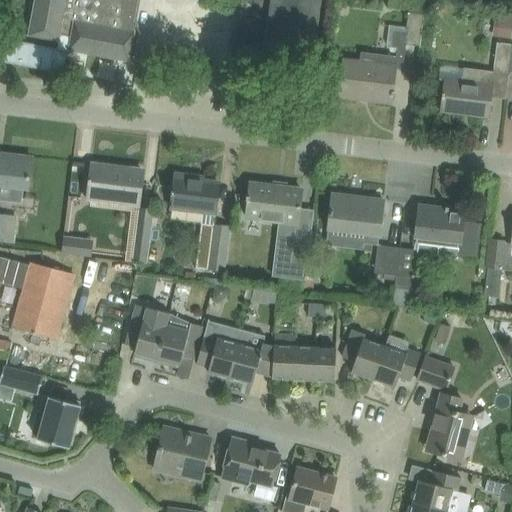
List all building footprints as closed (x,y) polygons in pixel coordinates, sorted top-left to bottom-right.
[(33,0),(27,36),(58,42),(59,42),(60,35),(70,37),(67,50),(129,62),(140,0),(33,0)] [(247,48),(246,57),(245,59),(246,60),(246,61),(247,62),(248,63),(249,63),(290,68),(292,54),(314,57),(320,0),(241,0),(233,46),(247,48)] [(389,28),(387,45),(390,51),(403,53),(404,44),(419,46),(425,0),(387,0),(386,7),(407,9),(405,30),(389,28)] [(511,19),(494,17),(492,36),(511,38),(511,19)] [(8,38),(4,62),(63,74),(67,50),(70,37),(60,35),(59,42),(58,42),(57,48),(8,38)] [(511,43),(495,41),(493,65),(510,67),(511,50),(511,43)] [(343,60),(341,76),(339,96),(390,102),(396,56),(360,52),(359,62),(343,60)] [(443,91),(441,111),(488,116),(490,96),(492,80),(477,78),(478,71),(464,69),(462,83),(444,81),(443,91)] [(0,185),(27,189),(31,157),(1,153),(0,162),(0,185)] [(91,164),(89,184),(87,198),(139,204),(142,174),(108,170),(109,166),(91,164)] [(175,174),(172,194),(171,206),(215,212),(218,183),(192,180),(192,176),(175,174)] [(250,183),(247,203),(246,217),(278,221),(297,223),(301,190),(250,183)] [(332,193),(330,213),(328,229),(379,236),(383,200),(332,193)] [(414,237),(414,239),(459,245),(458,257),(477,260),(479,244),(482,224),(463,222),(464,209),(444,207),(444,208),(420,205),(420,204),(419,204),(416,224),(414,237)] [(138,208),(134,241),(126,240),(126,246),(130,257),(146,259),(152,210),(138,208)] [(0,239),(15,242),(18,218),(0,215),(0,239)] [(311,230),(297,229),(297,223),(278,221),(272,276),(287,278),(305,280),(311,230)] [(213,225),(210,250),(197,248),(195,268),(223,271),(229,227),(213,225)] [(491,240),(484,295),(497,296),(500,268),(501,268),(504,241),(491,240)] [(394,286),(395,286),(399,248),(377,245),(374,273),(395,275),(394,286)] [(399,248),(395,286),(412,288),(413,277),(414,278),(417,250),(399,248)] [(0,282),(21,288),(28,264),(0,257),(0,282)] [(30,261),(12,327),(55,339),(73,273),(30,261)] [(295,313),(296,300),(276,299),(275,303),(275,311),(295,313)] [(308,316),(317,316),(317,299),(308,299),(308,316)] [(325,316),(326,303),(317,303),(317,316),(325,316)] [(136,304),(131,325),(125,344),(136,347),(134,352),(137,353),(136,356),(147,359),(147,356),(157,358),(169,313),(136,304)] [(434,328),(439,313),(427,309),(422,324),(434,328)] [(169,313),(157,358),(167,361),(166,364),(176,367),(177,364),(180,364),(182,357),(193,360),(198,340),(202,326),(202,325),(190,322),(169,313)] [(454,314),(452,326),(461,327),(462,315),(454,314)] [(207,324),(201,345),(196,364),(209,367),(207,372),(230,378),(239,344),(243,329),(242,328),(241,329),(220,324),(219,327),(207,324)] [(239,344),(230,378),(252,384),(255,372),(272,376),(273,347),(262,344),(265,334),(243,329),(239,344)] [(352,329),(349,338),(342,357),(355,361),(351,372),(373,379),(385,346),(363,339),(365,334),(352,329)] [(273,347),(272,376),(272,378),(292,379),(294,346),(294,333),(274,332),(274,345),(273,345),(273,347)] [(0,355),(7,357),(10,343),(0,339),(0,355)] [(294,346),(292,379),(313,380),(315,347),(294,346)] [(385,346),(373,379),(394,387),(398,377),(410,381),(420,353),(407,349),(405,354),(385,346)] [(315,347),(313,380),(334,381),(336,349),(315,347)] [(425,357),(424,361),(417,380),(446,390),(454,367),(453,367),(456,360),(442,355),(439,362),(425,357)] [(3,365),(0,376),(0,380),(30,388),(34,373),(3,365)] [(441,393),(433,422),(426,450),(461,459),(472,416),(458,412),(462,399),(441,393)] [(44,413),(37,439),(68,448),(72,432),(74,433),(77,421),(76,420),(80,405),(79,405),(80,401),(67,398),(66,401),(43,395),(38,411),(44,413)] [(153,469),(173,474),(200,480),(205,461),(209,441),(185,436),(186,432),(163,426),(153,469)] [(231,438),(226,457),(221,477),(246,483),(247,479),(256,482),(252,494),(276,501),(279,487),(273,485),(276,474),(281,455),(247,446),(248,442),(231,438)] [(286,493),(281,511),(284,511),(301,511),(303,510),(305,503),(327,509),(336,478),(297,468),(290,494),(286,493)] [(418,480),(412,502),(446,511),(447,510),(453,511),(458,511),(464,491),(457,490),(461,477),(432,470),(429,483),(418,480)] [(511,485),(504,483),(502,488),(498,500),(511,504),(511,503),(511,485)] [(33,490),(19,486),(18,493),(31,497),(33,490)] [(449,511),(446,511),(412,502),(409,511),(449,511)]
